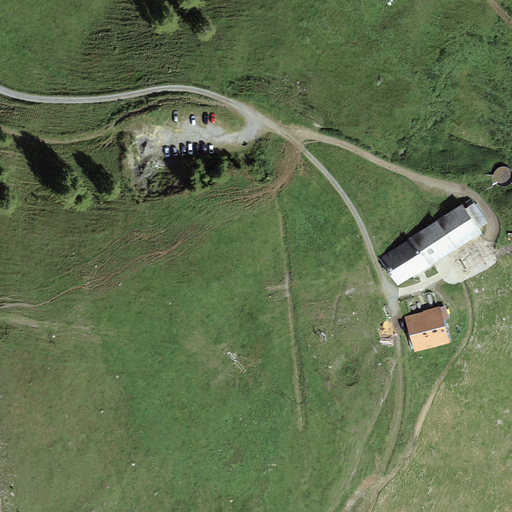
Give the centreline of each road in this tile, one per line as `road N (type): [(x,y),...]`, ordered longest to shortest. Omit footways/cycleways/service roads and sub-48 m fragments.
road 1 (track): [(0,89),(30,98),(96,99),(174,86),(215,95),(286,134),(345,195),(372,247),(395,345),(394,423),(359,511)]
road 2 (track): [(257,118),(243,131),(205,141),(141,128),(39,139),(0,127)]
